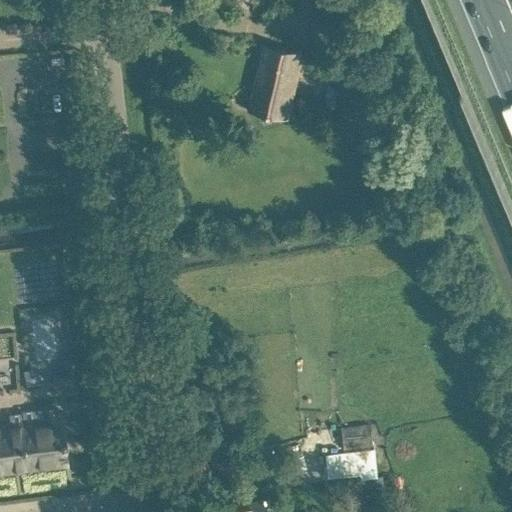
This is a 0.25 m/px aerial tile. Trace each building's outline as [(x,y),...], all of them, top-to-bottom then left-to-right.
[(302,52),(264,43),(247,108),(286,118),(302,52)] [(299,106),(296,119),(309,122),(311,113),(312,109),(299,106)] [(0,468),(65,460),(60,419),(23,423),(23,422),(0,424),(0,468)] [(368,424),(341,427),(344,451),(371,447),(368,424)] [(263,511),(262,498),(231,503),(232,511),(226,511),(263,511)]
